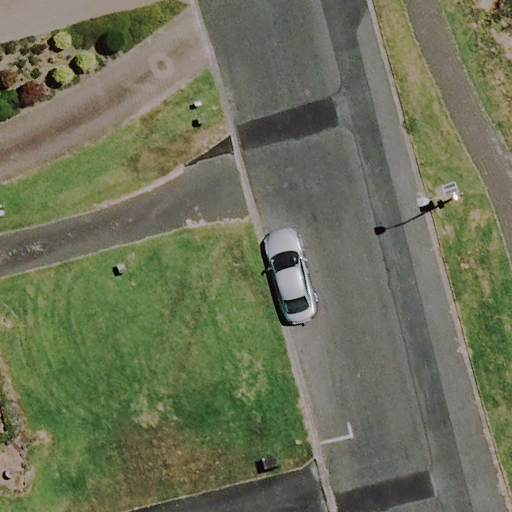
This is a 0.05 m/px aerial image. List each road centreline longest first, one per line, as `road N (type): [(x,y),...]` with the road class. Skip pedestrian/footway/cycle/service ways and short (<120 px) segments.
road 1 (residential): [(423,511),(286,0)]
road 2 (unknown): [(326,150),(0,235)]
